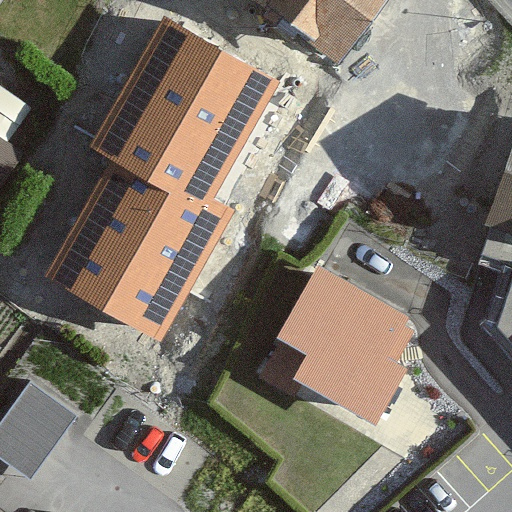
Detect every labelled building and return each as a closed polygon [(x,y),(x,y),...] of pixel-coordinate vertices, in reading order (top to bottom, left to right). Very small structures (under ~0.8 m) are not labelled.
[(401,0),(262,0),(347,67),(401,0)] [(272,86),(164,25),(95,147),(119,161),(56,272),(159,330),(224,215),(205,204),(272,86)] [(511,266),(511,312),(506,333),(511,339),(511,220),(499,262),(511,266)] [(417,324),(321,272),(260,384),(398,458),(425,410),(402,399),(419,368),(399,357),(417,324)] [(30,375),(0,424),(0,453),(37,477),(81,406),(30,375)]
